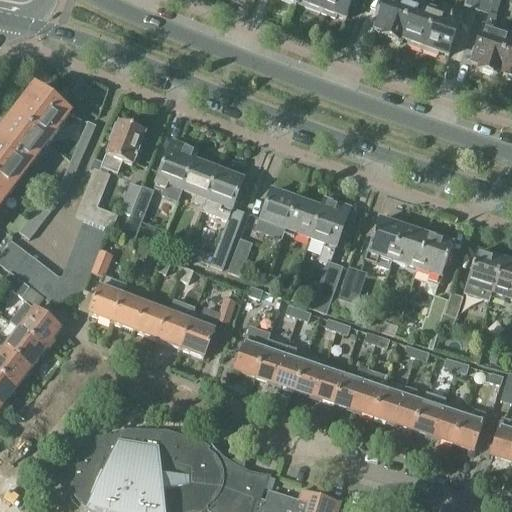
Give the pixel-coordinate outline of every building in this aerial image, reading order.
[(306,9),(319,14),(324,0),(295,0),(294,7),(295,7),(297,3),(306,7),(306,9)] [(346,21),(353,0),(324,0),(319,14),(335,20),(336,18),(346,21)] [(410,4),(399,0),(384,0),(374,31),(383,34),(381,39),(396,44),(410,4)] [(436,12),(431,11),(422,8),(424,0),(411,0),(410,4),(396,44),(397,45),(399,40),(409,44),(408,46),(422,51),(436,12)] [(480,0),(466,0),(464,8),(476,12),(480,0)] [(509,36),(493,30),(498,15),(496,14),(500,0),(480,0),(476,12),(489,17),(486,28),(484,27),(472,65),(480,67),(478,72),(496,78),(497,73),(509,36)] [(422,51),(431,54),(436,56),(437,54),(447,57),(452,44),(453,45),(456,37),(455,36),(461,18),(450,14),(449,17),(436,12),(422,51)] [(511,36),(509,36),(497,73),(507,77),(508,80),(511,81),(511,36)] [(35,90),(14,118),(49,144),(69,116),(58,108),(51,102),(35,90)] [(0,185),(11,194),(37,160),(41,155),(49,144),(14,118),(1,135),(0,135),(0,185)] [(88,125),(84,136),(92,140),(97,128),(96,128),(88,125)] [(94,163),(90,174),(92,175),(93,171),(101,174),(107,176),(108,173),(117,177),(121,164),(132,168),(133,165),(136,166),(140,154),(137,153),(144,135),(118,125),(117,127),(115,126),(110,139),(112,140),(103,166),(94,163)] [(84,136),(79,148),(87,151),(92,140),(84,136)] [(171,146),(153,191),(163,195),(161,199),(177,206),(182,193),(193,163),(196,155),(171,146)] [(79,148),(74,159),(82,163),(87,151),(79,148)] [(73,162),(69,171),(78,174),(82,163),(74,159),(73,162)] [(193,163),(182,193),(195,198),(193,204),(205,209),(219,173),(193,163)] [(69,171),(64,182),(73,185),(78,174),(69,171)] [(80,206),(75,220),(84,223),(107,232),(111,234),(118,216),(98,208),(109,178),(107,176),(101,174),(93,171),(92,175),(80,206)] [(205,209),(203,214),(226,223),(222,233),(234,238),(243,213),(232,209),(243,182),(219,173),(205,209)] [(64,182),(60,193),(68,197),(73,185),(64,182)] [(0,208),(11,194),(0,185),(0,208)] [(129,186),(119,213),(130,218),(132,213),(140,191),(129,186)] [(140,191),(132,213),(144,218),(153,195),(141,190),(140,191)] [(260,223),(256,234),(282,244),(286,232),(297,202),(272,192),(260,223)] [(48,194),(43,201),(54,209),(59,202),(57,200),(48,194)] [(43,201),(38,208),(49,216),(54,209),(43,201)] [(297,202),(286,232),(310,241),(318,219),(321,211),(297,202)] [(318,219),(310,241),(325,246),(319,263),(326,266),(310,310),(327,317),(343,269),(331,265),(342,233),(350,212),(338,208),(325,203),(324,202),(321,211),(318,219)] [(38,208),(33,214),(44,222),(49,216),(38,208)] [(33,214),(28,221),(39,229),(44,222),(33,214)] [(28,221),(23,228),(34,235),(39,229),(28,221)] [(378,222),(365,263),(388,271),(391,265),(403,228),(391,224),(390,226),(378,222)] [(83,225),(79,236),(102,246),(106,235),(83,225)] [(23,228),(18,234),(29,242),(34,235),(23,228)] [(403,228),(391,265),(415,273),(427,238),(416,234),(416,232),(403,228)] [(222,233),(209,267),(222,272),(234,238),(222,233)] [(79,236),(74,247),(98,256),(99,253),(102,246),(79,236)] [(427,238),(415,273),(428,278),(427,284),(431,285),(438,288),(452,247),(441,243),(442,241),(431,237),(430,239),(427,238)] [(240,240),(227,273),(240,279),(253,245),(240,240)] [(11,244),(6,251),(16,259),(21,252),(11,244)] [(177,256),(175,261),(184,264),(186,259),(186,258),(187,256),(189,249),(190,247),(181,244),(177,256)] [(74,247),(70,257),(94,267),(98,256),(74,247)] [(141,249),(137,260),(146,263),(150,252),(141,249)] [(6,251),(1,257),(11,265),(16,259),(6,251)] [(11,265),(6,272),(10,275),(15,279),(30,259),(21,252),(16,259),(11,265)] [(477,254),(464,296),(489,304),(492,296),(502,262),(493,259),(493,257),(480,252),(480,255),(477,254)] [(94,267),(91,276),(102,280),(103,281),(104,279),(112,258),(99,253),(98,256),(94,267)] [(1,257),(0,258),(0,267),(6,272),(11,265),(1,257)] [(70,257),(66,268),(90,278),(91,276),(94,267),(70,257)] [(30,259),(15,279),(24,287),(40,266),(30,259)] [(502,262),(492,296),(511,302),(511,262),(505,260),(504,263),(502,262)] [(163,262),(158,275),(167,278),(172,265),(163,262)] [(40,266),(24,287),(30,292),(32,294),(49,272),(40,266)] [(66,268),(61,279),(75,299),(82,297),(85,289),(90,278),(66,268)] [(338,302),(335,311),(353,317),(355,308),(366,276),(349,270),(338,302)] [(186,271),(181,283),(189,287),(194,274),(186,271)] [(49,272),(32,294),(49,306),(55,304),(57,279),(49,272)] [(10,275),(1,286),(22,301),(30,292),(24,287),(15,279),(10,275)] [(269,276),(265,287),(274,291),(278,280),(269,276)] [(57,279),(55,304),(57,303),(75,299),(61,279),(57,279)] [(102,280),(88,317),(112,327),(123,298),(121,297),(124,287),(104,279),(103,281),(102,280)] [(252,292),(249,299),(261,303),(263,295),(252,292)] [(447,304),(440,326),(453,330),(463,301),(450,296),(447,304)] [(123,298),(112,327),(135,336),(146,307),(123,298)] [(431,308),(427,321),(431,323),(440,326),(447,304),(434,299),(431,308)] [(224,300),(216,324),(217,324),(227,328),(235,305),(224,300)] [(169,315),(158,344),(180,353),(191,324),(195,315),(196,313),(173,304),(169,315)] [(26,306),(18,316),(26,321),(18,331),(46,352),(61,332),(33,311),(26,306)] [(146,307),(135,336),(158,344),(169,315),(146,307)] [(289,308),(286,317),(297,320),(299,312),(289,308)] [(299,312),(297,320),(308,324),(311,315),(299,312)] [(191,324),(180,353),(202,361),(213,333),(202,328),(206,320),(195,315),(191,324)] [(328,321),(325,330),(336,334),(339,325),(328,321)] [(339,325),(336,334),(347,337),(350,329),(339,325)] [(385,327),(383,335),(392,338),(395,330),(385,327)] [(248,335),(235,374),(255,380),(264,352),(267,343),(270,335),(252,329),(249,336),(248,335)] [(18,331),(4,350),(32,371),(46,352),(18,331)] [(367,335),(365,343),(375,347),(378,339),(367,335)] [(378,339),(375,347),(386,351),(389,343),(378,339)] [(264,352),(255,380),(274,387),(285,355),(287,349),(267,343),(264,352)] [(407,348),(404,357),(415,361),(418,351),(407,348)] [(285,355),(274,387),(294,393),(303,365),(293,362),(296,352),(287,349),(285,355)] [(4,350),(0,355),(0,378),(17,391),(27,377),(32,371),(4,350)] [(418,351),(415,361),(426,365),(430,355),(418,351)] [(474,351),(471,363),(479,366),(483,354),(474,351)] [(446,361),(444,370),(455,373),(457,365),(446,361)] [(303,365),(294,393),(314,400),(324,368),(316,366),(315,369),(303,365)] [(457,365),(455,373),(467,376),(469,368),(457,365)] [(324,368),(314,400),(334,406),(343,378),(332,375),(333,371),(324,368)] [(343,378),(334,406),(353,413),(367,372),(367,371),(358,368),(354,382),(343,378)] [(367,372),(353,413),(373,420),(383,391),(387,379),(376,375),(367,372)] [(492,375),(489,384),(500,388),(503,379),(492,375)] [(508,377),(500,403),(511,406),(511,377),(508,376),(508,377)] [(0,408),(2,411),(17,391),(0,378),(0,408)] [(404,393),(393,426),(413,433),(422,404),(414,401),(417,393),(405,390),(404,393)] [(383,391),(373,420),(393,426),(404,393),(395,391),(394,395),(383,391)] [(422,404),(413,433),(432,440),(443,408),(445,401),(425,395),(422,404)] [(443,408),(432,440),(452,446),(462,418),(450,414),(451,411),(443,408)] [(462,418),(452,446),(472,453),(484,417),(473,414),(471,421),(462,418)] [(502,422),(491,458),(511,464),(511,463),(511,432),(510,432),(511,424),(502,422)] [(69,472),(69,480),(69,484),(72,492),(77,499),(82,506),(89,510),(88,511),(202,511),(206,510),(207,511),(339,511),(341,506),(341,505),(322,499),(301,493),(271,483),(268,493),(268,494),(265,503),(261,502),(264,492),(268,479),(270,479),(271,478),(266,478),(262,477),(258,476),(254,475),(242,471),(243,466),(235,462),(232,465),(225,460),(219,455),(211,446),(210,447),(212,449),(208,452),(202,448),(204,445),(202,445),(202,446),(167,435),(167,434),(166,433),(165,435),(129,434),(129,432),(127,432),(128,434),(92,442),(92,441),(90,441),(91,443),(85,447),(79,454),(73,460),(70,467),(69,472)]
